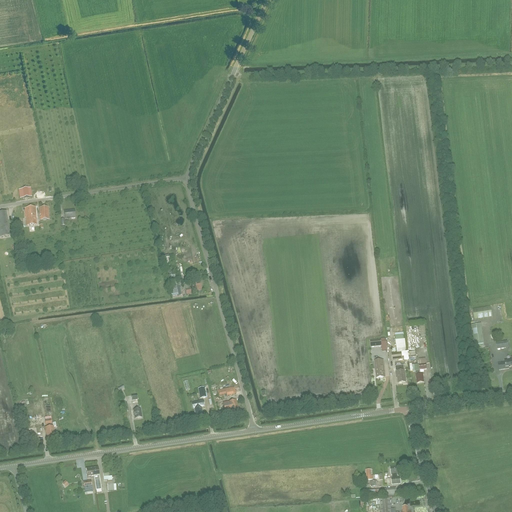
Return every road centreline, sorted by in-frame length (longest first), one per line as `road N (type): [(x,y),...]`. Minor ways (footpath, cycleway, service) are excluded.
road 1 (unclassified): [(254,431),(185,178)]
road 2 (tertiary): [(14,466),(254,431)]
road 3 (unclassified): [(185,178),(266,0)]
road 4 (unclassified): [(0,205),(185,178)]
road 5 (tertiary): [(254,431),(406,409)]
